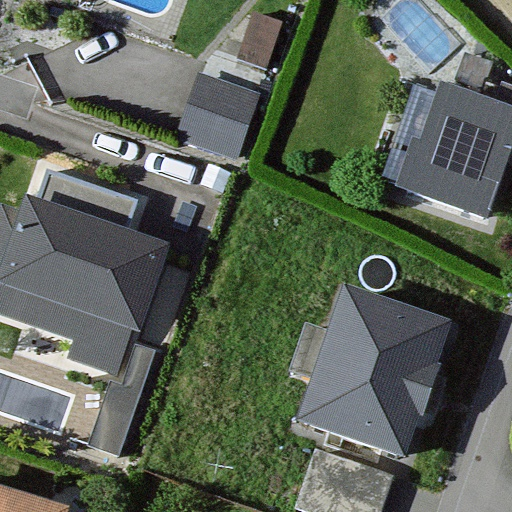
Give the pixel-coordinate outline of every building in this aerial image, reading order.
[(255,18),(239,62),(265,72),(281,27),(255,18)] [(256,98),(200,80),(180,141),(236,160),(256,98)] [(511,86),(504,83),(493,108),(511,114),(511,148),(509,159),(511,163),(511,86)] [(413,148),(398,196),(487,225),(509,159),(511,148),(511,114),(493,108),(440,91),(421,150),(413,148)] [(141,208),(50,176),(39,207),(27,203),(21,218),(2,211),(0,217),(0,316),(76,343),(70,360),(116,376),(131,334),(141,338),(172,249),(132,235),(141,208)] [(449,334),(352,299),(305,429),(402,464),(449,334)] [(155,357),(136,350),(123,388),(112,384),(89,450),(119,460),(155,357)] [(294,511),(382,511),(393,480),(316,453),(294,511)] [(63,511),(0,493),(0,511),(63,511)]
